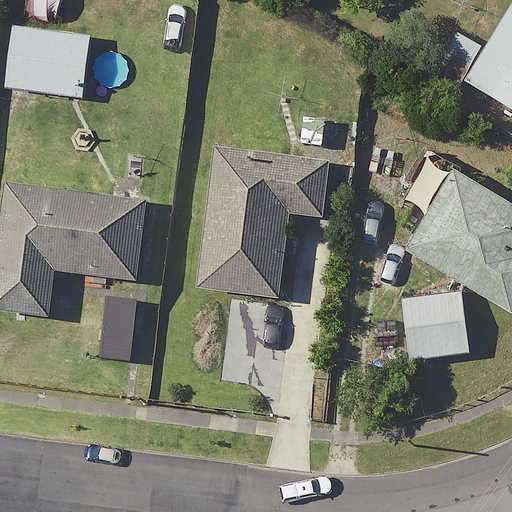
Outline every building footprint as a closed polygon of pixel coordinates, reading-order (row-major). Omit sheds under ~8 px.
[(511,3),(507,0),(478,47),(454,32),(436,61),(511,109),(511,3)] [(85,33),(5,24),(0,63),(0,86),(78,95),(85,33)] [(322,155),(207,142),(191,284),(273,293),(282,209),(316,213),(322,155)] [(511,201),(449,164),(400,247),(507,310),(511,301),(511,201)] [(139,195),(0,180),(0,307),(43,312),(48,266),(130,275),(139,195)] [(462,352),(457,287),(397,292),(403,357),(462,352)]
